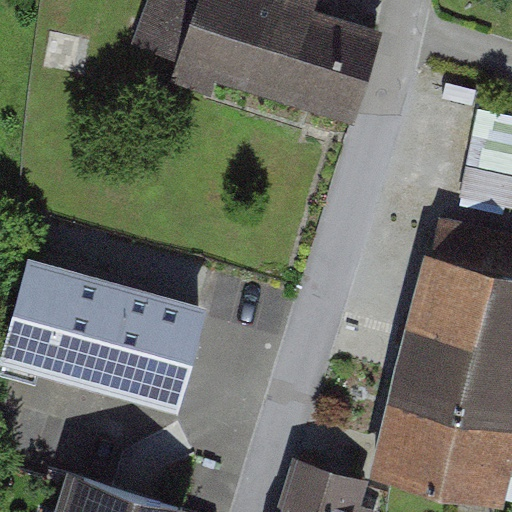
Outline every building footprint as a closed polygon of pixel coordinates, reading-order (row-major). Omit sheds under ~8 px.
[(162,0),(158,13),(194,25),(202,2),(198,1),(197,0),(162,0)] [(376,0),(204,0),(181,68),(335,121),(376,0)] [(511,266),(431,245),(403,354),(511,382),(511,266)] [(126,275),(34,250),(5,358),(97,383),(126,275)] [(219,300),(126,275),(97,383),(189,408),(219,300)] [(511,382),(403,354),(375,463),(511,498),(511,382)] [(362,511),(371,485),(300,463),(285,511),(362,511)] [(192,511),(196,497),(70,464),(56,511),(192,511)]
